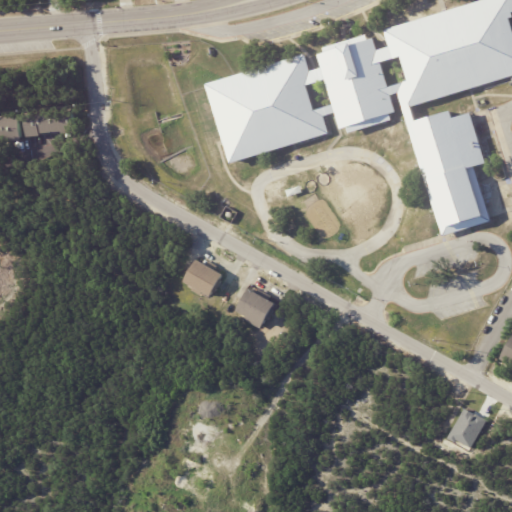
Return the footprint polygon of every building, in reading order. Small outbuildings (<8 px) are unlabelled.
[(511,76),(412,107),(416,122),(451,111),(453,118),(471,113),(487,163),(476,167),(492,221),(443,237),(399,93),(391,95),(396,111),(390,113),(392,120),(349,133),(347,126),(340,128),(335,112),(323,116),(329,134),(230,163),(206,83),(305,54),(310,71),(322,67),(318,55),(338,49),(337,46),(350,42),(351,45),(374,37),(378,50),(390,46),(385,30),(481,0),(511,0),(511,16),(509,18),(511,28),(511,76)] [(22,109),(73,107),(73,130),(39,131),(39,134),(23,134),(22,109)] [(0,139),(0,114),(18,113),(21,137),(0,139)] [(220,270),(224,273),(221,278),(225,281),(218,293),(214,290),(211,295),(204,291),(201,296),(193,291),(196,286),(185,280),(198,257),(220,270)] [(276,302),(273,307),(276,309),(269,321),(266,319),(261,329),(245,320),(247,315),(236,309),(249,286),(276,302)] [(511,364),(501,358),(511,338),(511,364)]
